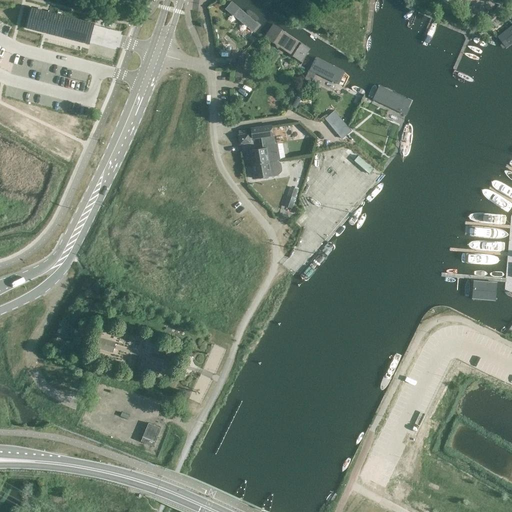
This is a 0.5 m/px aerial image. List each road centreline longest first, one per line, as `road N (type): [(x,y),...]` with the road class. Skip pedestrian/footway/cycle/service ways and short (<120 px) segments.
road 1 (unclassified): [(182,460),(275,258),(268,230),(217,158),(211,75),(162,55)]
road 2 (tertiary): [(0,311),(46,284),(73,252),(162,55)]
road 3 (tertiary): [(149,51),(55,256),(0,286)]
road 4 (secondary): [(210,511),(84,467)]
